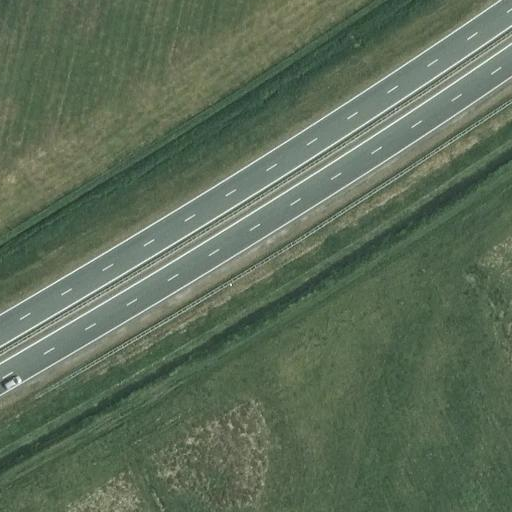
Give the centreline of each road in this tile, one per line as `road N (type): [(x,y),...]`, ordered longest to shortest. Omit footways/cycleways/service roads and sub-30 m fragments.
road 1 (trunk): [(511,11),(0,334)]
road 2 (trunk): [(0,381),(511,61)]
